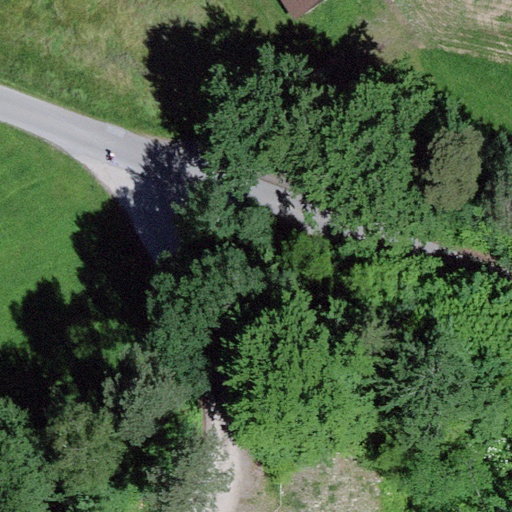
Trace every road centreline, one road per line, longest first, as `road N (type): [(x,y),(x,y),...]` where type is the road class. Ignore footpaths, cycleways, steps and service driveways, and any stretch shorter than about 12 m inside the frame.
road 1 (residential): [(0,98),(292,199),(511,295)]
road 2 (track): [(250,185),(149,357),(111,511)]
road 3 (track): [(250,185),(323,80),(417,28),(400,0)]
